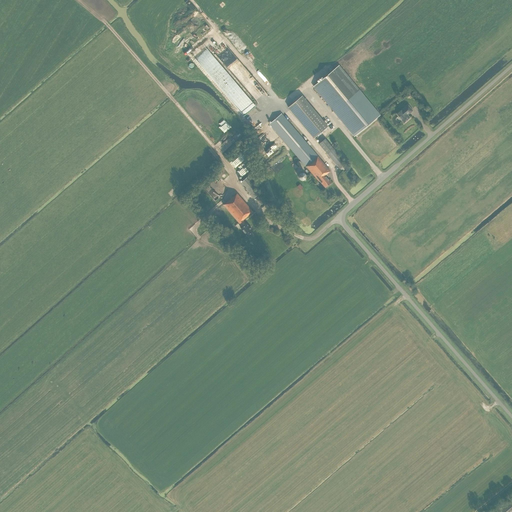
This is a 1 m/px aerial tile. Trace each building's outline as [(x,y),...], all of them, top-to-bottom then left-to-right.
[(210,70),(211,71),(219,66),(216,60),(206,66),(209,71),(210,70)] [(379,116),(338,66),(314,86),(330,106),(329,106),(354,137),(379,116)] [(234,104),(259,81),(254,76),(229,98),(234,104)] [(219,86),(224,93),(228,91),(224,83),(219,86)] [(288,107),(314,138),(328,127),(302,96),(288,107)] [(397,114),(404,123),(410,118),(408,115),(413,111),(409,105),(403,109),(397,114)] [(281,114),(269,125),(318,181),(319,181),(325,188),(330,183),(324,176),(330,171),(281,114)] [(337,165),(339,169),(344,165),(341,162),(343,161),(325,139),(318,144),(336,166),(337,165)] [(240,183),(253,198),(261,192),(248,176),(240,183)] [(252,212),(237,194),(233,197),(233,196),(223,205),(242,227),(240,229),(247,236),(252,231),(246,224),(243,220),(252,212)] [(264,202),(258,196),(255,199),(260,205),(264,202)] [(511,511),(511,498),(502,507),(506,511),(511,511)]
